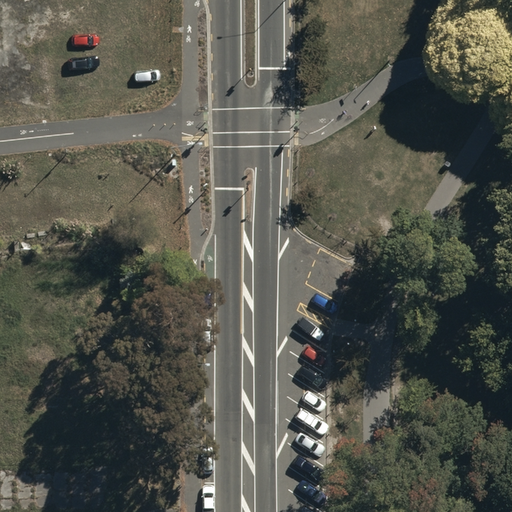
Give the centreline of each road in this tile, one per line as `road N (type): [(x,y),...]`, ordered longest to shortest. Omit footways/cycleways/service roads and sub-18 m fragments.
road 1 (primary): [(251,511),(248,124)]
road 2 (primary): [(273,0),(274,67),(248,124)]
road 3 (primary): [(248,124),(228,90),(224,0)]
